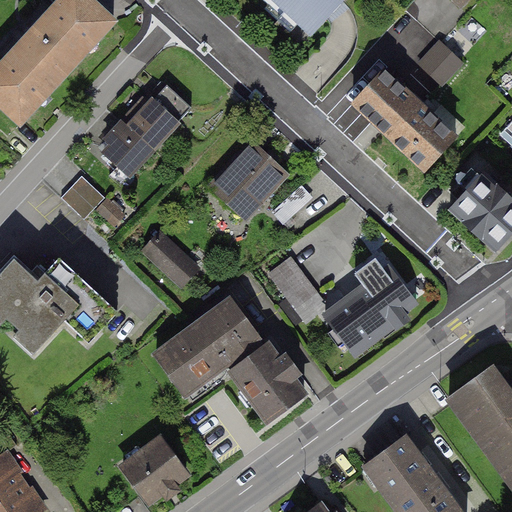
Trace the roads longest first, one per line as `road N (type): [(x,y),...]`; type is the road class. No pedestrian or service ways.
road 1 (residential): [(501,297),(186,10)]
road 2 (secondary): [(501,297),(221,511)]
road 3 (residential): [(0,211),(186,10)]
